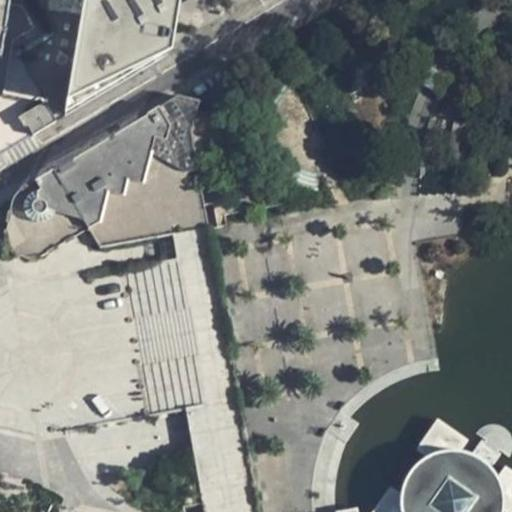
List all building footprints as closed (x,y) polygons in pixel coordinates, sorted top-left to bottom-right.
[(0,0),(0,56),(5,57),(14,0),(0,0)] [(83,0),(64,113),(172,53),(180,0),(83,0)] [(205,511),(254,511),(208,232),(191,133),(196,90),(19,194),(12,220),(16,250),(42,257),(86,230),(99,243),(132,238),(165,412),(186,409),(191,434),(205,511)] [(23,111),(30,130),(56,121),(49,101),(23,111)] [(390,488),(372,511),(373,511),(506,511),(508,509),(511,511),(511,462),(505,457),(499,465),(494,458),(503,445),(511,450),(511,446),(511,438),(510,431),(505,424),(496,421),(485,421),(477,426),(485,433),(475,447),(467,444),(472,434),(442,413),(416,449),(424,457),(408,473),(399,494),(390,488)]
